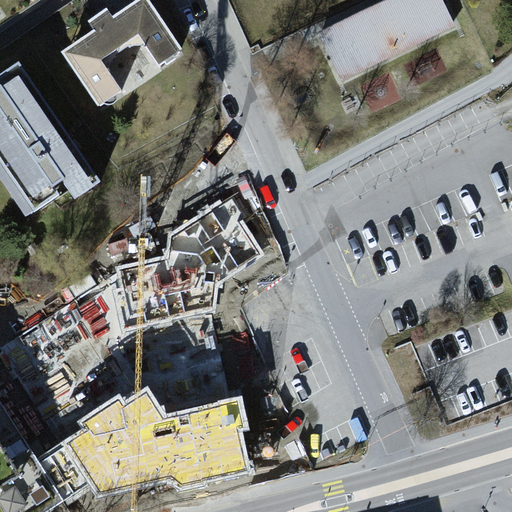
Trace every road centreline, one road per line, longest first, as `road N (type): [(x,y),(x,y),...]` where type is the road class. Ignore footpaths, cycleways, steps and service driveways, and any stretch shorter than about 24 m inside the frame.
road 1 (unclassified): [(415,484),(201,0)]
road 2 (unclassified): [(292,511),(415,484)]
